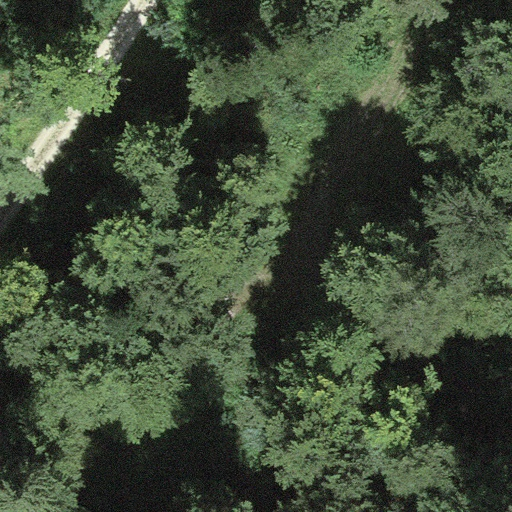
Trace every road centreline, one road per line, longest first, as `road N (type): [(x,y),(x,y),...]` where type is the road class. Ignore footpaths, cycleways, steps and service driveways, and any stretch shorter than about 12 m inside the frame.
road 1 (track): [(62,511),(189,343),(281,271),(511,398)]
road 2 (track): [(0,217),(150,0)]
